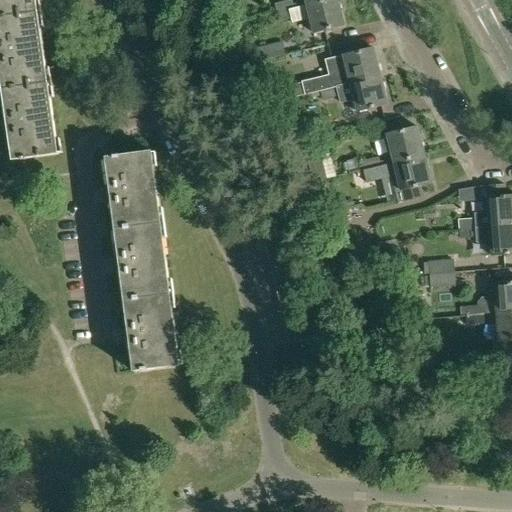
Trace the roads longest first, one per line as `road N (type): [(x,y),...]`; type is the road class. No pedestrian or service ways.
road 1 (unclassified): [(278,481),(267,357),(254,308),(103,0)]
road 2 (residential): [(511,172),(486,166),(476,154),(390,0)]
road 3 (residential): [(511,496),(357,485)]
